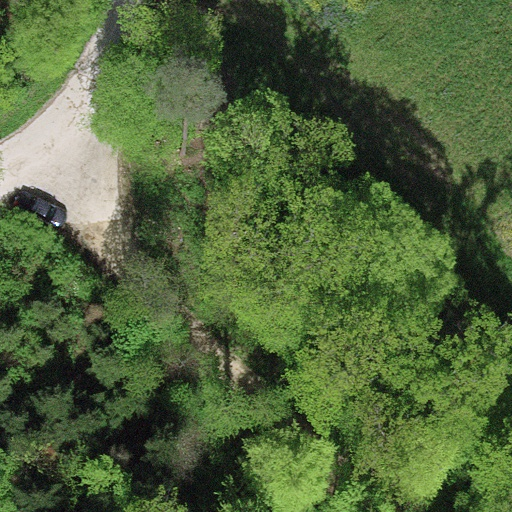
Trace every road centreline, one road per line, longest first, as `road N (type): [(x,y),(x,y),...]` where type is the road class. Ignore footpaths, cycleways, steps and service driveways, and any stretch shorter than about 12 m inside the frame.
road 1 (track): [(379,511),(220,366),(55,165)]
road 2 (track): [(122,0),(110,59),(55,165),(0,170)]
